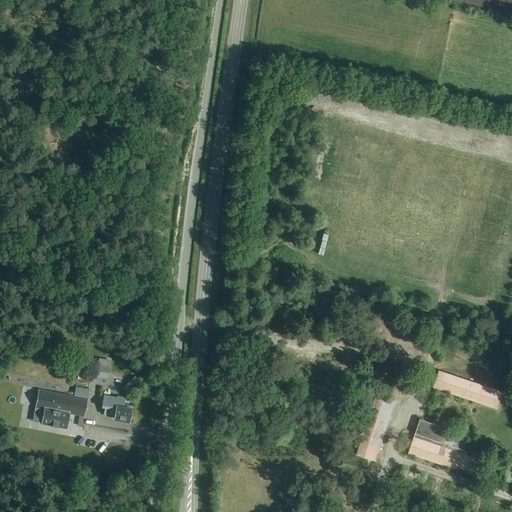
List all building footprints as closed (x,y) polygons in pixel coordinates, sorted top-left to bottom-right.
[(84,319),(70,317),(68,337),(81,339),(84,319)] [(36,347),(33,357),(52,363),(55,354),(36,347)] [(107,379),(109,362),(100,360),(97,377),(107,379)] [(498,410),(504,393),(439,371),(434,388),(498,410)] [(113,386),(117,392),(123,388),(119,382),(113,386)] [(84,417),(88,399),(39,390),(35,407),(44,409),(41,425),(67,430),(70,414),(84,417)] [(117,398),(104,395),(102,407),(106,408),(105,413),(114,415),(113,419),(129,421),(132,408),(124,407),(125,398),(118,396),(117,398)] [(376,461),(395,403),(376,396),(357,455),(376,461)] [(478,477),(484,460),(462,453),(468,436),(420,420),(409,454),(478,477)]
